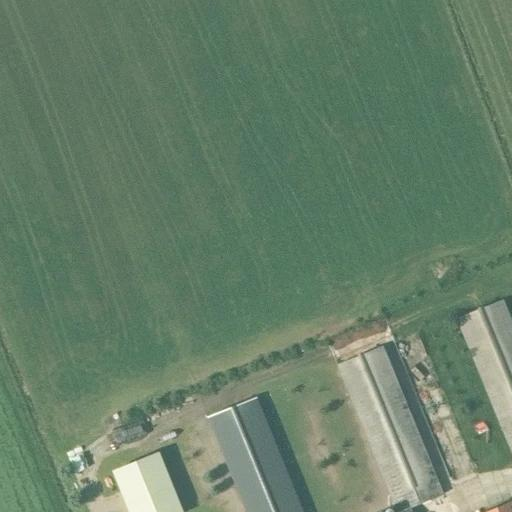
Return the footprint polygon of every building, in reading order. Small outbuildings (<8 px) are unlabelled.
[(511,319),(503,299),(456,319),(511,453),(511,319)] [(399,511),(444,494),(383,346),(337,365),(397,511),(399,511)] [(208,417),(246,511),(302,511),(256,397),(208,417)] [(162,442),(184,433),(174,410),(152,419),(162,442)] [(181,511),(158,453),(114,471),(130,511),(181,511)] [(511,511),(511,500),(482,511),(511,511)]
